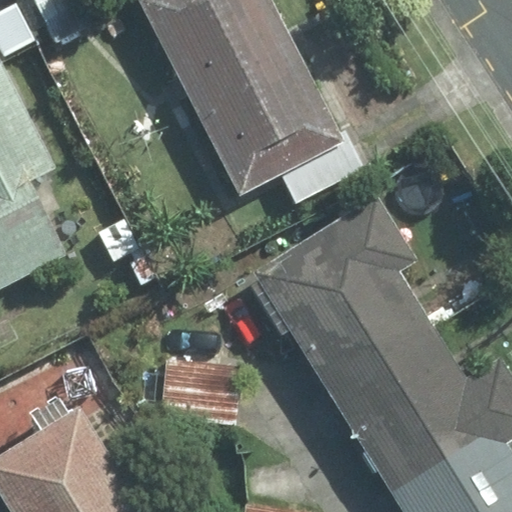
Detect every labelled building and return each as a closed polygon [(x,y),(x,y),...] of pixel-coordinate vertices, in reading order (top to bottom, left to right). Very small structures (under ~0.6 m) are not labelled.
[(84,0),(31,0),(53,41),(94,20),(84,0)] [(272,0),(145,0),(247,189),(346,137),(272,0)] [(0,286),(71,250),(35,182),(65,167),(0,44),(0,286)] [(511,511),(511,368),(503,355),(471,376),(404,268),(424,256),(383,191),(261,267),(414,511),(511,511)] [(162,338),(159,419),(242,421),(244,341),(162,338)] [(154,511),(87,398),(0,449),(0,470),(24,511),(154,511)]
